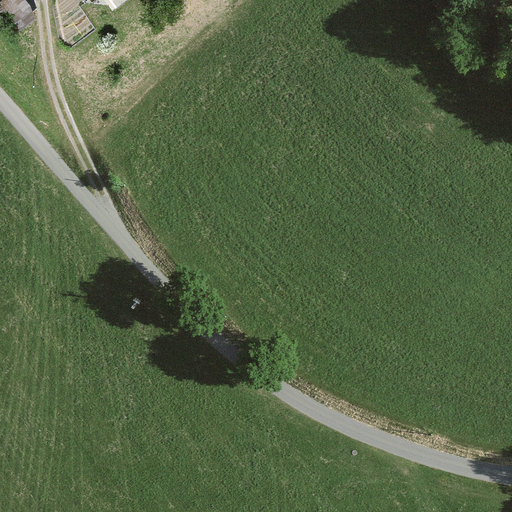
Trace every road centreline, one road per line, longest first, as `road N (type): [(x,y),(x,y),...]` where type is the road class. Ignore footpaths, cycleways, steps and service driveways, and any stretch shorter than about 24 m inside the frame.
road 1 (residential): [(511,484),(450,474),(375,444),(260,365),(0,95)]
road 2 (track): [(41,0),(46,72),(108,215)]
